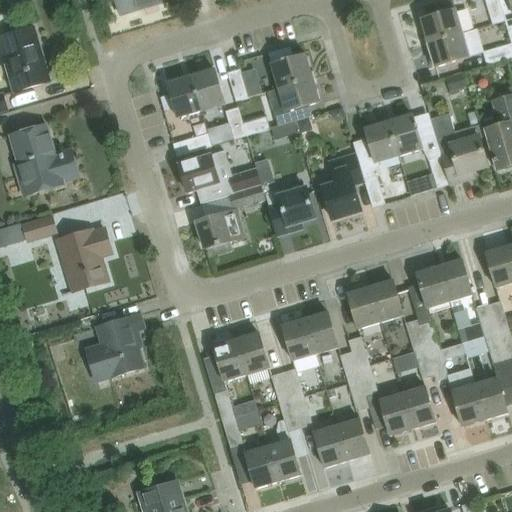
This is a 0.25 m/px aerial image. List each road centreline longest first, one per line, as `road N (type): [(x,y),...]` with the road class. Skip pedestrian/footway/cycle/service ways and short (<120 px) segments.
road 1 (residential): [(511,204),(212,293),(187,291),(172,276),(116,72),(142,49),(313,0)]
road 2 (residential): [(378,0),(399,70),(394,85),(366,94),(351,84),(324,0)]
road 3 (residential): [(317,511),(511,452)]
road 4 (tertiary): [(48,511),(0,380)]
